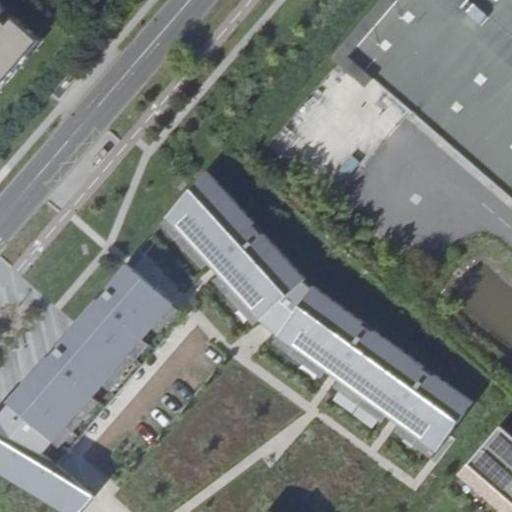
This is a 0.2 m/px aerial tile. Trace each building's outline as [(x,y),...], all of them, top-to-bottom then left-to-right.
[(0,0),(0,95),(48,40),(21,16),(15,23),(8,16),(13,9),(2,0),(0,0)] [(511,0),(396,0),(346,58),(511,199),(511,0)] [(441,456),(477,406),(312,287),(201,160),(160,214),(272,337),(441,456)] [(193,302),(138,255),(78,324),(0,412),(0,470),(61,511),(79,511),(97,494),(50,464),(193,302)] [(511,426),(501,417),(464,458),(511,499),(511,426)]
